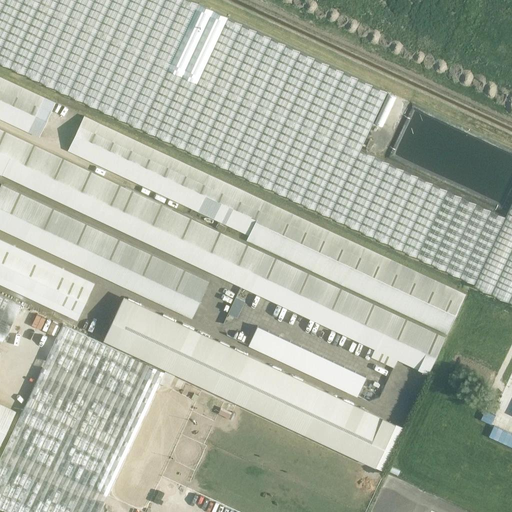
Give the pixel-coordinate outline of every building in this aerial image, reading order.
[(206,6),(191,0),(0,0),(0,61),(474,283),(473,285),(511,302),(511,202),(506,216),(361,149),(388,91),(206,6)] [(221,0),(431,86),(467,0),(221,0)] [(0,75),(0,117),(39,136),(56,101),(0,75)] [(85,115),(83,119),(69,149),(249,234),(247,239),(447,333),(466,293),(263,198),(85,115)] [(0,172),(82,211),(246,287),(428,373),(446,335),(172,208),(99,175),(0,127),(0,172)] [(2,184),(0,186),(0,226),(193,317),(209,280),(2,184)] [(84,306),(95,282),(0,237),(0,282),(25,294),(78,319),(84,306)] [(0,293),(0,339),(4,341),(21,303),(0,293)] [(124,295),(104,338),(206,386),(378,467),(398,424),(124,295)] [(237,295),(230,311),(238,315),(246,299),(237,295)] [(63,325),(23,410),(0,459),(0,507),(10,511),(100,511),(125,458),(165,373),(63,325)] [(367,376),(258,325),(249,345),(357,396),(367,376)] [(0,446),(17,411),(0,403),(0,446)]
